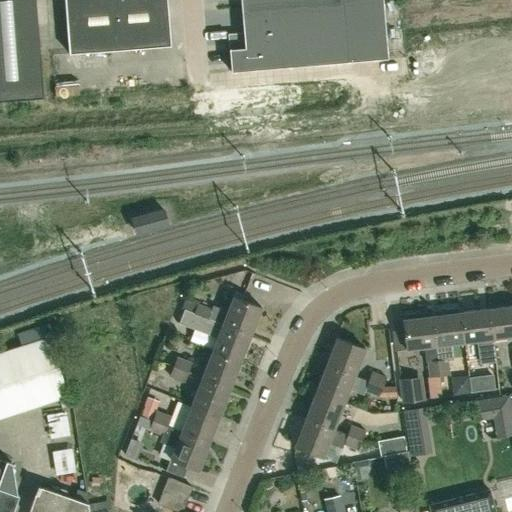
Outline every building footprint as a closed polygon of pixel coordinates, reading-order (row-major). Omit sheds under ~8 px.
[(0,0),(0,98),(43,95),(34,0),(0,0)] [(63,0),(68,52),(170,44),(166,0),(63,0)] [(230,70),(347,59),(387,56),(382,0),(292,0),(240,4),(243,45),(228,46),(230,70)] [(64,96),(87,95),(86,78),(63,80),(64,96)] [(133,92),(132,79),(108,80),(108,93),(133,92)] [(135,230),(166,222),(163,209),(132,217),(135,230)] [(250,330),(261,303),(231,291),(224,309),(213,305),(211,308),(197,303),(195,309),(250,330)] [(492,337),(493,337),(511,334),(511,302),(488,306),(492,337)] [(459,310),(459,305),(445,307),(446,311),(432,313),(439,374),(448,373),(446,358),(451,357),(449,342),(464,340),(461,309),(459,310)] [(492,337),(488,306),(461,309),(464,340),(476,339),(480,364),(496,362),(493,337),(492,337)] [(194,312),(184,308),(178,323),(214,336),(210,346),(240,357),(250,330),(195,309),(194,312)] [(418,314),(418,312),(416,310),(407,311),(405,313),(405,316),(401,317),(405,347),(423,345),(425,360),(426,360),(428,376),(439,374),(432,313),(418,314)] [(352,373),(363,346),(335,335),(324,362),(352,373)] [(0,417),(68,396),(49,338),(0,353),(0,417)] [(229,383),(240,357),(210,346),(200,372),(229,383)] [(173,366),(188,372),(189,368),(192,362),(177,356),(176,357),(168,354),(166,359),(164,363),(173,366)] [(364,390),(368,380),(352,374),(352,373),(324,362),(313,389),(341,400),(347,387),(363,394),(364,390)] [(184,382),(188,372),(173,366),(169,376),(184,382)] [(383,385),(386,376),(371,371),(368,380),(383,385)] [(219,410),(229,383),(200,372),(190,399),(219,410)] [(480,375),(482,390),(493,389),(491,373),(480,375)] [(403,401),(424,398),(421,377),(401,379),(403,401)] [(368,380),(364,390),(379,396),(379,398),(396,397),(397,397),(396,386),(395,386),(383,387),(383,385),(368,380)] [(330,428),(341,400),(313,389),(302,417),(330,428)] [(510,410),(507,394),(476,399),(479,415),(510,410)] [(208,437),(219,410),(190,399),(180,426),(208,437)] [(404,410),(408,434),(426,431),(422,407),(404,410)] [(154,413),(153,416),(169,422),(171,416),(156,410),(154,413)] [(178,430),(177,429),(167,425),(169,422),(153,416),(142,411),(136,425),(148,429),(148,430),(162,435),(159,441),(172,446),(169,454),(197,464),(208,437),(180,426),(178,430)] [(347,434),(330,428),(302,417),(292,443),(319,455),(324,442),(341,449),(343,444),(358,450),(366,430),(351,424),(347,434)] [(404,435),(398,436),(377,440),(380,455),(406,450),(404,435)] [(131,439),(125,455),(136,459),(142,443),(131,439)] [(0,511),(10,511),(16,494),(11,460),(0,456),(0,511)] [(366,479),(365,471),(368,466),(367,460),(353,463),(356,481),(366,479)] [(393,481),(405,479),(403,467),(391,469),(393,481)] [(181,511),(191,487),(167,478),(158,503),(181,511)] [(86,492),(77,489),(74,496),(37,483),(27,511),(89,511),(88,503),(86,492)] [(399,511),(400,511),(405,511),(404,511),(418,511),(416,495),(415,495),(414,491),(413,486),(398,489),(399,494),(396,494),(399,511)] [(328,511),(342,511),(338,492),(324,495),(328,511)] [(496,511),(492,492),(478,495),(481,511),(496,511)]
